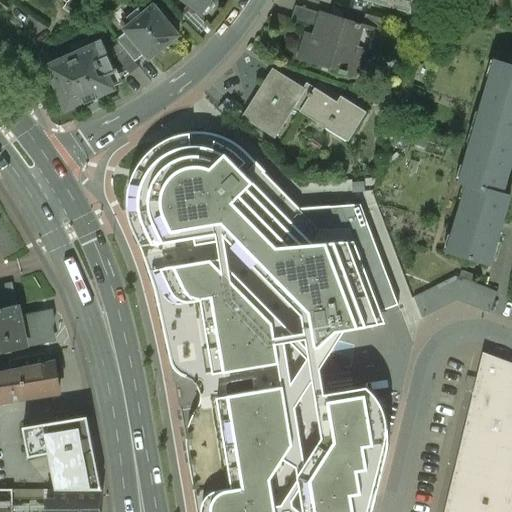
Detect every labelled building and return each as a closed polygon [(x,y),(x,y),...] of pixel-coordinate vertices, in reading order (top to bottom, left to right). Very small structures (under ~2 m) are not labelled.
[(88,0),(71,0),(65,9),(76,17),(88,0)] [(213,0),(182,0),(203,14),(205,11),(207,13),(215,3),(212,1),(213,0)] [(360,0),(411,14),(413,0),(360,0)] [(470,0),(455,0),(455,9),(469,11),(470,0)] [(494,0),(470,0),(469,11),(493,16),(494,0)] [(178,34),(155,5),(143,14),(138,8),(127,17),(132,23),(124,29),(127,33),(145,55),(149,60),(164,47),(169,48),(177,42),(176,37),(178,34)] [(361,27),(321,15),(307,62),(351,75),(359,50),(370,53),(376,33),(377,32),(361,27)] [(390,22),(365,15),(361,27),(377,32),(376,33),(386,36),(390,22)] [(145,55),(127,33),(117,40),(125,50),(136,63),(145,55)] [(100,45),(48,66),(66,109),(83,102),(84,105),(97,100),(95,96),(111,90),(105,74),(111,72),(100,45)] [(136,63),(125,50),(116,58),(130,76),(139,68),(136,63)] [(478,131),(511,140),(511,67),(498,63),(494,80),(491,79),(481,115),(483,116),(478,131)] [(273,73),(245,119),(274,138),(275,136),(273,135),(291,108),(291,107),(293,108),(303,91),(273,73)] [(338,105),(307,85),(303,91),(293,108),(291,107),(291,108),(327,131),(331,124),(351,136),(347,142),(348,143),(367,114),(342,99),(338,105)] [(245,116),(227,99),(219,108),(237,124),(245,116)] [(511,164),(511,140),(478,131),(474,146),(472,146),(465,168),(467,169),(462,185),(471,187),(503,196),(511,164)] [(126,201),(128,216),(149,279),(168,362),(171,369),(177,374),(186,378),(194,380),(199,385),(200,391),(199,398),(196,405),(192,413),(187,422),(185,431),(184,441),(197,511),(370,511),(387,442),(386,430),(384,418),(380,407),(373,397),(364,390),(324,396),(320,369),(345,331),(357,329),(386,323),(381,309),(398,304),(361,204),(299,209),(265,174),(266,173),(248,154),(239,146),(217,135),(205,133),(190,132),(176,135),(161,142),(147,152),(139,163),(133,172),(128,187),(126,201)] [(503,196),(471,187),(466,202),(464,201),(453,238),(456,238),(451,254),(491,266),(511,198),(503,196)] [(497,294),(457,278),(415,299),(423,320),(457,301),(489,314),(497,294)] [(12,286),(0,288),(0,310),(17,306),(12,286)] [(18,306),(0,310),(0,353),(26,348),(26,347),(20,318),(18,306)] [(48,313),(20,318),(26,347),(54,342),(48,313)] [(45,354),(10,361),(12,372),(47,365),(45,354)] [(511,511),(511,364),(484,354),(445,511),(511,511)] [(12,372),(0,374),(0,402),(60,392),(55,364),(47,365),(12,372)] [(87,417),(23,428),(29,459),(50,455),(57,490),(102,490),(87,417)] [(13,511),(13,490),(0,490),(0,511),(13,511)] [(99,511),(102,490),(57,490),(57,500),(47,501),(47,511),(99,511)]
